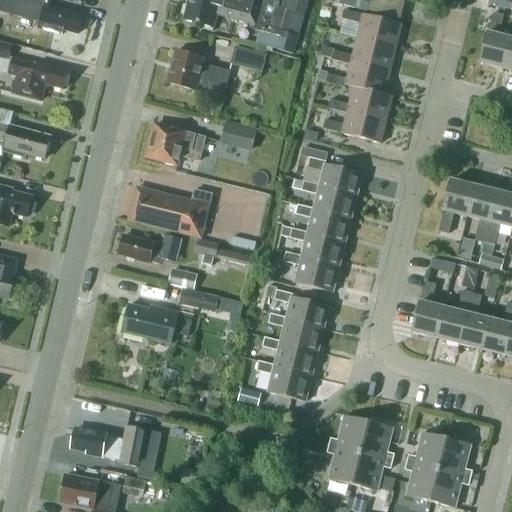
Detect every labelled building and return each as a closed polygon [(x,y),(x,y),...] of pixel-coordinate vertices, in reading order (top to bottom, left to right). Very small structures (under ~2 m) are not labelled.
[(11,0),(8,14),(40,22),(38,29),(62,35),(63,31),(77,34),(82,16),(44,6),(45,0),(11,0)] [(188,0),(183,20),(214,28),(217,16),(254,27),(253,31),(260,32),(277,37),(273,50),(289,54),(294,55),(308,0),(188,0)] [(327,0),(327,3),(367,13),(369,0),(327,0)] [(360,25),(356,41),(395,50),(402,25),(363,15),(363,16),(344,11),(341,20),(360,25)] [(480,64),(503,70),(511,39),(498,36),(503,16),(493,13),(488,33),(487,33),(480,64)] [(503,70),(511,71),(511,39),(503,70)] [(331,61),(350,65),(350,63),(390,73),(395,50),(356,41),(352,57),(333,52),(331,61)] [(0,57),(8,60),(12,47),(0,43),(0,57)] [(231,65),(261,72),(265,55),(235,48),(231,65)] [(197,85),(224,92),(230,72),(202,65),(204,59),(175,52),(167,84),(195,91),(197,85)] [(13,58),(8,76),(17,78),(13,96),(40,103),(45,85),(63,90),(67,72),(36,64),(13,58)] [(353,88),(353,90),(364,93),(365,90),(384,95),(390,73),(350,63),(350,65),(347,80),(328,75),(325,84),(345,89),(345,86),(353,88)] [(328,109),(347,114),(385,123),(392,97),(384,95),(365,90),(364,93),(353,90),(349,105),(330,100),(328,109)] [(385,123),(347,114),(344,125),(325,121),(322,130),(342,134),(341,135),(380,144),(385,123)] [(25,154),(44,159),(50,138),(49,137),(49,138),(9,127),(9,128),(0,125),(0,141),(5,143),(3,152),(24,157),(25,154)] [(199,162),(205,139),(154,125),(146,158),(164,162),(165,164),(172,166),(174,165),(178,166),(180,157),(199,162)] [(221,143),(250,150),(255,134),(226,126),(221,143)] [(319,186),(319,188),(356,197),(362,174),(325,165),(328,154),(303,148),(301,157),(310,159),(307,168),(323,172),(319,186)] [(0,153),(0,171),(3,173),(9,157),(0,153)] [(454,214),(466,217),(474,187),(451,181),(443,211),(438,232),(448,234),(454,214)] [(317,195),(313,210),(313,212),(350,221),(356,197),(319,188),(319,186),(304,182),(301,192),(317,195)] [(0,183),(0,225),(8,227),(12,214),(14,215),(27,218),(28,215),(29,211),(31,212),(34,201),(32,201),(33,197),(12,192),(3,189),(4,185),(0,183)] [(474,241),(484,243),(497,192),(474,187),(466,217),(479,221),(474,241)] [(135,223),(201,239),(212,195),(195,190),(192,202),(143,190),(135,223)] [(499,225),(511,228),(511,196),(497,192),(484,243),(494,246),(499,225)] [(307,233),(307,236),(344,245),(350,221),(313,212),(313,210),(298,206),(296,215),(311,219),(307,233)] [(305,243),(302,257),(301,257),(301,260),(338,269),(344,245),(307,236),(307,233),(292,230),(290,239),(305,243)] [(175,263),(181,240),(165,236),(162,247),(154,245),(123,237),(118,255),(134,259),(134,261),(149,265),(149,262),(159,265),(160,259),(175,263)] [(194,254),(215,259),(218,244),(198,239),(194,254)] [(217,259),(252,267),(254,258),(219,250),(217,259)] [(332,294),(338,269),(301,260),(301,257),(286,253),(284,262),(299,266),(295,284),(332,294)] [(0,296),(8,299),(13,277),(12,277),(16,262),(0,257),(0,296)] [(440,272),(452,275),(454,268),(442,264),(440,272)] [(168,285),(194,291),(198,276),(171,270),(168,285)] [(502,295),(504,276),(494,275),(492,294),(502,295)] [(412,333),(435,339),(444,308),(431,305),(436,285),(426,283),(421,303),(420,303),(412,333)] [(183,290),(180,304),(181,304),(195,308),(215,312),(215,309),(218,298),(183,290)] [(290,304),(286,319),(285,322),(323,331),(329,307),(292,298),(292,295),(277,291),(274,300),(290,304)] [(435,339),(458,345),(471,294),(461,292),(456,312),(444,308),(435,339)] [(458,345),(480,350),(489,320),(476,317),(481,296),(471,294),(458,345)] [(218,298),(215,309),(232,313),(228,332),(237,334),(244,304),(235,302),(218,298)] [(480,350),(503,356),(511,324),(511,304),(507,303),(502,323),(489,320),(480,350)] [(188,337),(192,322),(177,318),(178,314),(159,309),(158,313),(129,305),(122,333),(170,345),(173,334),(188,337)] [(317,354),(323,331),(285,322),(286,319),(271,315),(268,324),(284,328),(280,342),(280,345),(317,354)] [(511,324),(503,356),(511,358),(511,324)] [(311,379),(317,354),(280,345),(280,342),(265,338),(262,348),(278,352),(274,366),(273,369),(311,379)] [(305,403),(311,379),(273,369),(274,366),(259,362),(256,371),(272,375),(267,393),(305,403)] [(257,406),(260,395),(241,390),(238,401),(257,406)] [(368,423),(344,417),(338,441),(330,439),(328,446),(360,454),(368,423)] [(360,454),(392,462),(394,455),(386,453),(392,429),(368,423),(360,454)] [(75,430),(71,449),(87,452),(86,455),(102,458),(111,460),(120,462),(119,464),(139,468),(146,432),(147,431),(127,427),(124,440),(106,437),(107,434),(88,430),(87,432),(75,430)] [(446,439),(422,433),(416,458),(408,456),(407,463),(438,471),(446,439)] [(438,471),(470,479),(472,472),(464,470),(470,445),(446,439),(438,471)] [(360,454),(328,446),(327,454),(334,455),(328,480),(352,486),(360,454)] [(352,486),(376,492),(383,468),(390,470),(392,462),(360,454),(352,486)] [(438,471),(407,463),(405,470),(413,472),(407,497),(430,503),(438,471)] [(430,503),(454,509),(461,484),(468,486),(470,479),(438,471),(430,503)] [(115,511),(120,487),(98,483),(99,483),(65,476),(60,503),(93,510),(92,511),(115,511)] [(124,493),(143,497),(146,482),(127,478),(124,493)]
